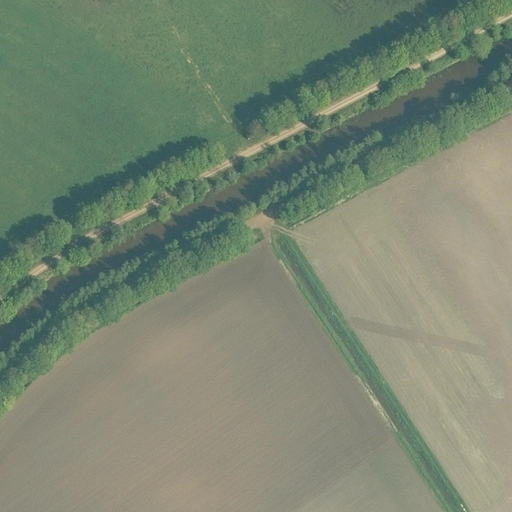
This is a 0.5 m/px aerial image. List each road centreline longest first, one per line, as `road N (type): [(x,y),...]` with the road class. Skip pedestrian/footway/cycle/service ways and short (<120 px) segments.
road 1 (track): [(0,395),(86,320),(511,84)]
road 2 (track): [(511,15),(67,250),(0,300)]
